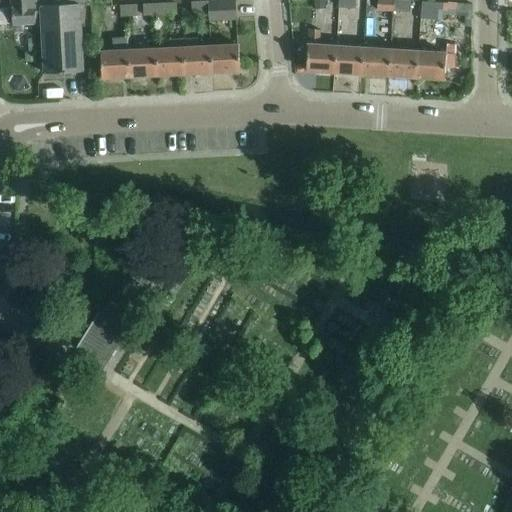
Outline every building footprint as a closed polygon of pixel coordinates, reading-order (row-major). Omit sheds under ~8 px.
[(82,50),(80,3),(87,3),(87,0),(13,0),(13,6),(11,6),(12,24),(35,23),(35,25),(42,25),(44,72),(83,70),(82,50)] [(192,13),(208,12),(207,0),(205,0),(191,1),(192,13)] [(209,20),(216,20),(236,19),(234,0),(207,0),(208,12),(209,20)] [(393,0),(377,0),(377,10),(393,11),(393,10),(393,0)] [(410,0),(393,0),(393,10),(410,11),(410,0)] [(176,13),(176,1),(154,2),(155,14),(176,13)] [(144,15),(155,14),(154,2),(143,3),(144,15)] [(137,16),(136,3),(120,4),(121,17),(137,16)] [(435,32),(436,11),(419,10),(418,31),(435,32)] [(334,72),(335,45),(319,44),(320,29),(309,28),(306,70),(334,72)] [(102,77),(129,76),(128,49),(127,38),(112,39),(113,49),(101,50),(101,57),(102,77)] [(157,74),(184,73),(183,38),(169,39),(169,47),(155,47),(157,74)] [(198,45),(198,38),(183,38),(184,73),(212,72),(211,45),(198,45)] [(212,72),(240,70),(238,43),(211,45),(212,72)] [(361,73),(363,47),(335,45),(334,72),(361,73)] [(129,76),(157,74),(155,47),(128,49),(129,76)] [(389,75),(391,49),(363,47),(361,73),(389,75)] [(416,77),(418,50),(391,49),(389,75),(416,77)] [(454,67),(455,53),(418,50),(416,77),(444,79),(445,66),(454,67)] [(129,314),(107,301),(101,311),(99,309),(76,346),(77,347),(104,363),(127,328),(123,325),(129,314)] [(312,511),(295,502),(289,511),(312,511)]
